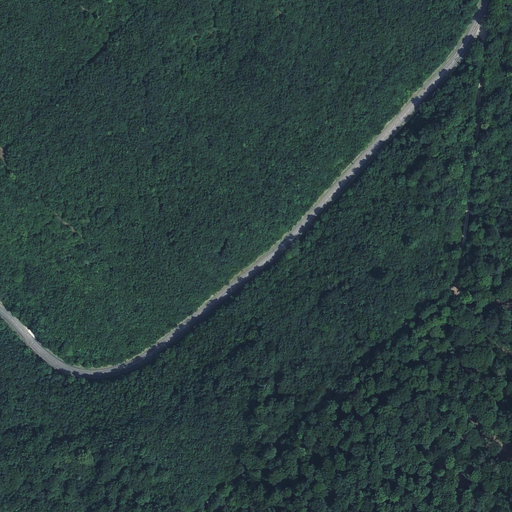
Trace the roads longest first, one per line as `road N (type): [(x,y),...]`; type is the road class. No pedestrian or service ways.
road 1 (secondary): [(0,309),(66,368),(106,375),(143,362),(300,228),(450,66),(487,0)]
road 2 (track): [(196,511),(386,341),(462,261)]
road 3 (track): [(462,261),(479,102)]
